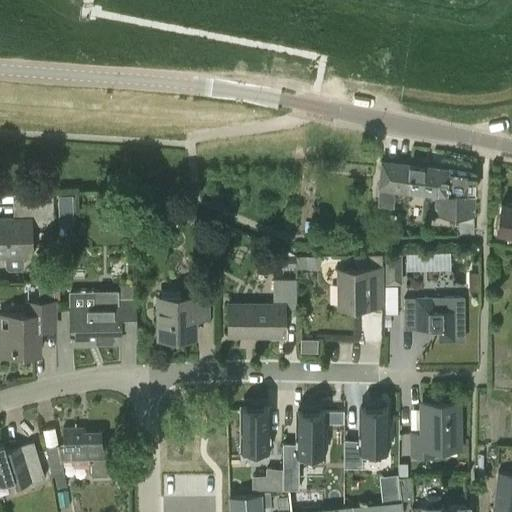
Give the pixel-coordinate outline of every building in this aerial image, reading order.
[(379,184),(377,201),(391,203),(393,190),(390,189),(391,186),(409,189),(409,186),(410,164),(381,160),(378,184),(379,184)] [(410,164),(409,186),(429,189),(435,190),(474,194),(475,175),(410,164)] [(435,190),(434,214),(473,216),(474,194),(435,190)] [(58,195),(58,212),(72,212),(72,195),(58,195)] [(511,205),(500,204),(495,231),(511,233),(511,205)] [(11,219),(0,219),(0,257),(4,258),(5,266),(9,270),(19,269),(23,265),(22,257),(32,257),(31,226),(45,226),(45,221),(45,206),(21,207),(21,219),(11,219)] [(337,267),(337,307),(369,307),(369,293),(381,293),(381,254),(368,254),(368,267),(337,267)] [(399,254),(385,254),(386,283),(400,283),(399,254)] [(296,255),(280,255),(281,267),(296,267),(296,255)] [(228,304),(228,336),(284,335),(284,314),(295,314),(295,278),(273,278),(273,303),(228,304)] [(120,286),(120,297),(133,297),(133,285),(120,286)] [(161,299),(158,299),(158,336),(194,336),(194,321),(208,321),(208,289),(183,289),(183,299),(179,299),(179,290),(161,290),(161,299)] [(95,291),(70,292),(70,346),(93,346),(93,343),(119,343),(118,330),(134,329),(134,303),(134,298),(118,298),(118,303),(95,303),(95,291)] [(442,297),(403,298),(404,329),(438,328),(438,341),(455,341),(455,340),(463,340),(462,297),(442,297)] [(27,314),(0,314),(0,354),(39,354),(38,329),(54,329),(54,302),(27,302),(27,314)] [(300,338),(300,351),(317,351),(317,338),(300,338)] [(241,406),(241,455),(267,455),(267,406),(262,406),(262,402),(246,402),(246,406),(241,406)] [(343,438),(343,466),(361,466),(361,456),(386,456),(386,441),(390,441),(390,422),(386,422),(386,406),(381,406),(381,402),(365,402),(365,406),(360,406),(360,438),(343,438)] [(410,435),(410,457),(434,457),(434,448),(458,448),(458,403),(421,403),(421,435),(410,435)] [(282,442),(282,487),(298,487),(298,460),(323,460),(323,444),(326,444),(326,426),(323,426),(323,410),(317,410),(317,406),(302,406),(302,410),(297,410),(297,442),(282,442)] [(58,443),(46,445),(51,475),(54,474),(63,472),(61,460),(89,459),(90,463),(90,476),(107,475),(106,462),(106,444),(101,444),(101,430),(76,431),(75,427),(62,427),(62,446),(58,446),(58,443)] [(3,442),(0,442),(0,481),(13,478),(15,485),(44,476),(33,440),(5,449),(3,442)] [(266,476),(252,476),(252,488),(281,487),(280,468),(266,468),(266,476)] [(511,511),(511,472),(497,471),(491,511),(511,511)] [(63,472),(54,474),(56,487),(66,485),(63,472)] [(247,494),(229,496),(229,511),(261,511),(261,506),(270,505),(269,493),(260,494),(247,494)] [(400,511),(400,501),(290,511),(289,511),(400,511)]
